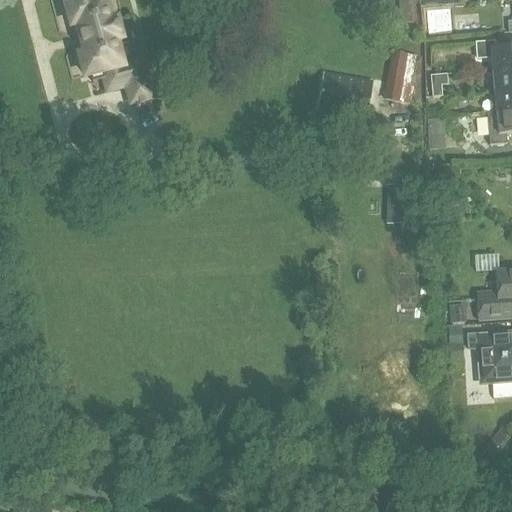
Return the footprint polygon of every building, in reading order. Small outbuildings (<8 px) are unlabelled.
[(85,78),(90,77),(102,74),(107,93),(126,88),(131,105),(152,100),(143,62),(122,67),(115,41),(121,40),(116,21),(110,23),(104,0),(92,0),(91,0),(70,0),(72,5),(67,7),(72,28),(78,26),(85,56),(80,57),(85,78)] [(424,10),(426,39),(455,37),(453,8),(424,10)] [(492,60),(493,71),(511,69),(511,47),(495,49),(495,43),(475,44),(476,61),(492,60)] [(385,93),(384,100),(408,104),(416,59),(393,55),(386,88),(385,93)] [(511,69),(493,71),(495,93),(511,91),(511,69)] [(386,88),(372,86),(325,77),(317,118),(365,127),(371,91),(385,93),(386,88)] [(430,77),(431,89),(432,99),(442,98),(441,77),(430,77)] [(511,113),(511,91),(495,93),(497,115),(511,113)] [(437,110),(426,110),(427,119),(437,119),(437,110)] [(511,113),(497,115),(487,115),(489,147),(507,146),(506,144),(511,143),(511,113)] [(459,169),(438,170),(439,187),(459,186),(459,169)] [(394,196),(393,224),(423,225),(424,189),(394,188),(394,196)] [(511,273),(496,275),(498,296),(479,297),(480,322),(511,319),(511,273)] [(462,327),(448,328),(449,344),(463,343),(462,327)] [(511,335),(490,337),(490,349),(478,350),(480,372),(492,371),(493,385),(494,400),(511,398),(511,335)] [(511,438),(501,429),(486,446),(490,471),(504,468),(501,450),(511,438)] [(481,458),(474,465),(480,471),(487,463),(481,458)]
